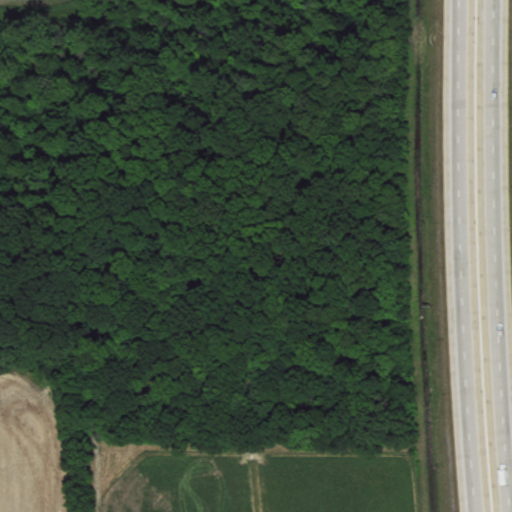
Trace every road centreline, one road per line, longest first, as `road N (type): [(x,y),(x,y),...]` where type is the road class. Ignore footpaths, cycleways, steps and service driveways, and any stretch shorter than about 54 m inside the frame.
road 1 (motorway): [(504,511),(489,167),(492,0)]
road 2 (motorway): [(452,0),(470,511)]
